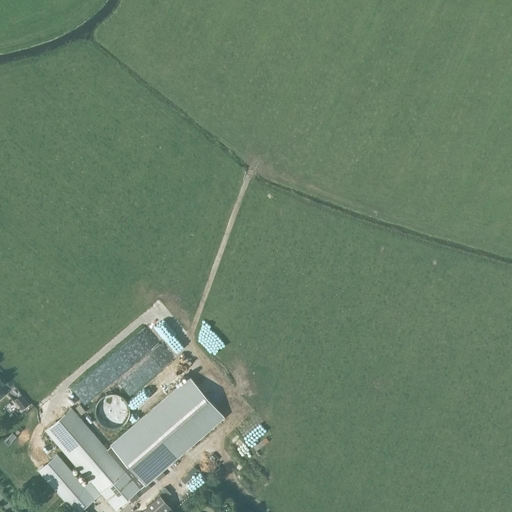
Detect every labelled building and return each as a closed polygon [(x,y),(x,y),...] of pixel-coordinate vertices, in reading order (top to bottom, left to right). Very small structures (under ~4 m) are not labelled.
[(107,450),(140,488),(224,416),(190,377),(107,450)] [(118,428),(122,426),(125,424),(128,421),(130,418),(131,414),(131,410),(131,406),(129,403),(127,400),(124,397),(120,395),(117,394),(113,394),(109,394),(105,396),(102,398),(99,401),(98,404),(96,408),(96,412),(97,416),(98,419),(101,423),(103,425),(107,427),(111,428),(115,429),(118,428)] [(15,401),(23,410),(29,405),(21,396),(15,401)] [(84,486),(95,499),(101,493),(115,510),(140,488),(107,450),(72,408),(46,430),(90,481),(84,486)] [(39,470),(74,511),(79,511),(84,509),(84,508),(95,499),(84,486),(57,455),(39,470)] [(172,511),(174,510),(160,495),(140,511),(172,511)]
